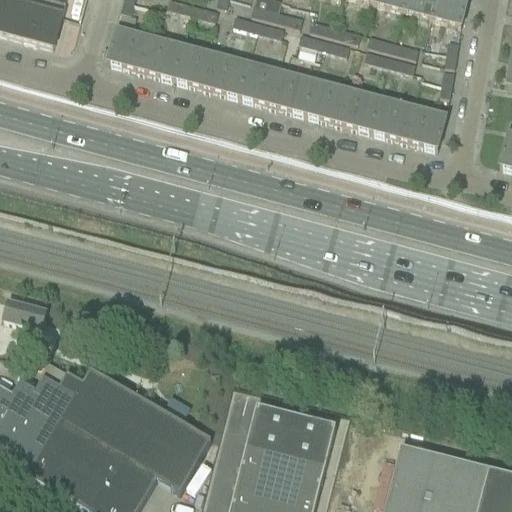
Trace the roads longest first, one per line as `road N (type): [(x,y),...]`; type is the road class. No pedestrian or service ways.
road 1 (primary): [(511,255),(0,117)]
road 2 (primary): [(0,165),(511,301)]
road 3 (residential): [(511,198),(0,66)]
